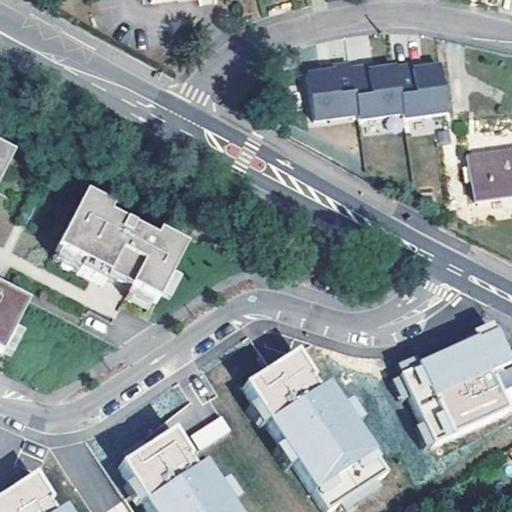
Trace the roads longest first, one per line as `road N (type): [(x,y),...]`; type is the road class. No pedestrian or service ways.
road 1 (residential): [(179,122),(217,65),(287,31),(392,16),(511,37)]
road 2 (secondary): [(436,260),(179,122)]
road 3 (residential): [(258,304),(70,414),(24,412),(0,400)]
road 4 (secondary): [(179,122),(0,32)]
road 5 (residential): [(258,304),(365,328),(407,315)]
